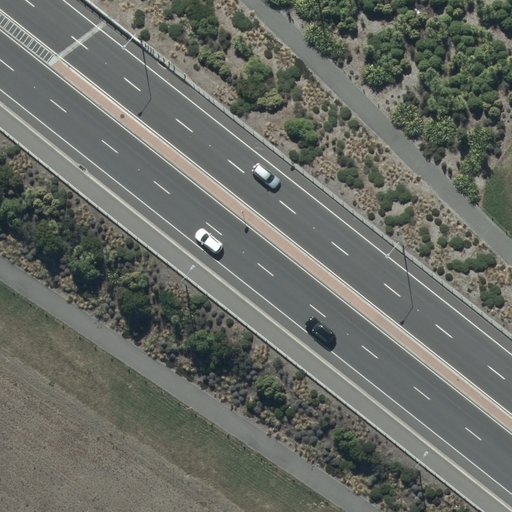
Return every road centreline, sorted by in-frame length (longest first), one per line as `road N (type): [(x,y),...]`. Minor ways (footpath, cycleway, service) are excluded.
road 1 (secondary): [(511,469),(0,58)]
road 2 (secondary): [(28,0),(511,385)]
